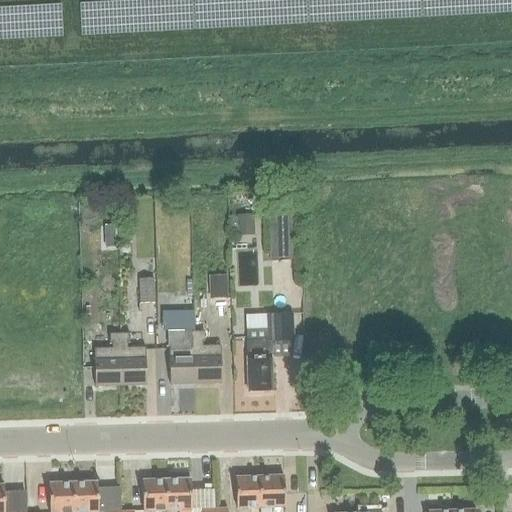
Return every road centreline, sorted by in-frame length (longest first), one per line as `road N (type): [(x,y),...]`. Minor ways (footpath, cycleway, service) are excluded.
road 1 (unclassified): [(0,445),(337,434)]
road 2 (unclassified): [(511,400),(365,405),(337,434)]
road 3 (unclassified): [(337,434),(362,459),(511,458)]
